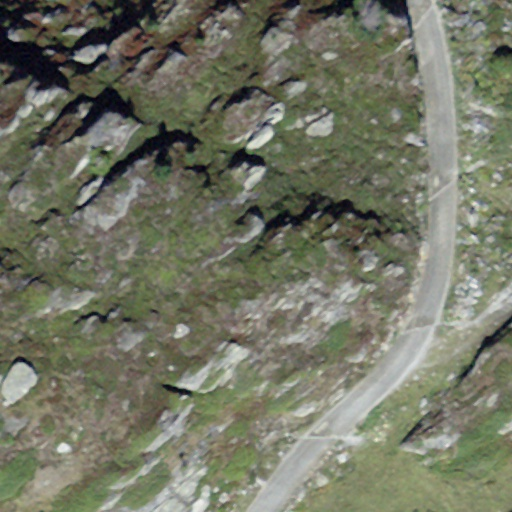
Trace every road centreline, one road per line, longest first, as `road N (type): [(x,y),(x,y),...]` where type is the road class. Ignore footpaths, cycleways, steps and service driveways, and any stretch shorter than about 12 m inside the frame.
road 1 (track): [(396,372),(427,296),(440,213),(415,0)]
road 2 (track): [(396,372),(305,454),(268,511)]
